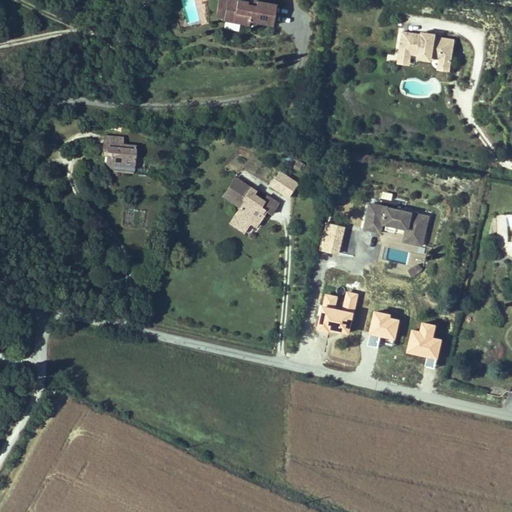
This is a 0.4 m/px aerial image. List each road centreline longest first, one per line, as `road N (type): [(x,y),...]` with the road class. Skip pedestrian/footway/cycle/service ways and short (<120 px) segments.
road 1 (residential): [(511,412),(283,375),(59,326)]
road 2 (unknown): [(368,389),(366,234)]
